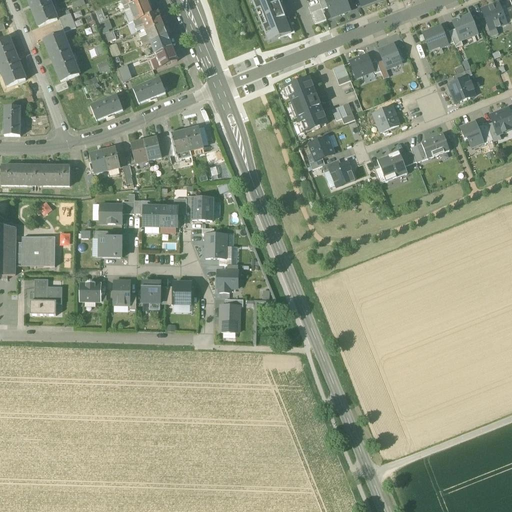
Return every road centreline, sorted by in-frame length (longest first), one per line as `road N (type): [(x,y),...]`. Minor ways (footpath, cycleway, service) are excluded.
road 1 (secondary): [(215,88),(384,511)]
road 2 (residential): [(0,333),(206,340),(209,298),(198,274)]
road 3 (residential): [(67,143),(215,88)]
road 4 (residential): [(253,73),(400,16)]
road 5 (residential): [(67,143),(10,0)]
road 6 (track): [(511,420),(369,476)]
